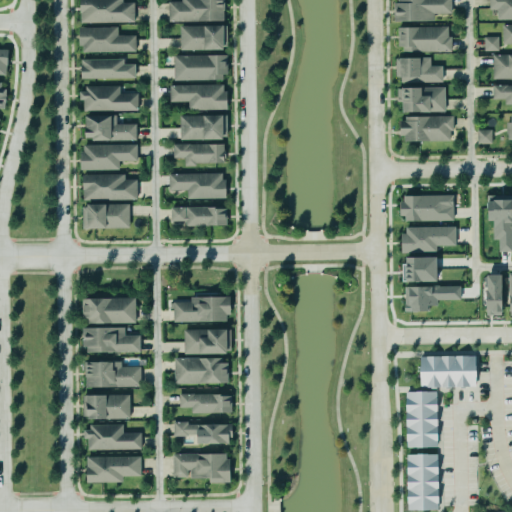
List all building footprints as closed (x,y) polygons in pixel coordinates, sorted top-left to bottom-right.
[(81,0),(82,24),(135,23),(135,3),(123,3),(123,0),(81,0)] [(169,3),(170,22),(226,21),(225,0),(182,0),(182,2),(169,3)] [(435,14),(453,14),(452,0),(396,0),(397,22),(435,21),(435,14)] [(499,20),(511,19),(511,0),(490,0),(490,10),(498,10),(499,20)] [(511,44),(511,23),(503,24),(503,44),(511,44)] [(182,50),(227,50),(227,26),(181,27),(182,50)] [(81,28),(82,53),(136,52),(136,36),(119,36),(118,27),(81,28)] [(399,27),(400,53),(453,52),(453,36),(449,36),(449,27),(399,27)] [(499,38),(485,37),(485,51),(499,52),(499,38)] [(0,74),(8,75),(10,49),(0,48),(0,74)] [(511,78),(511,54),(494,55),(494,79),(511,78)] [(175,56),(175,81),(228,80),(227,55),(175,56)] [(444,66),(432,67),(432,58),(397,58),(397,82),(444,82),(444,66)] [(124,59),(82,60),(82,79),(136,78),(136,64),(125,65),(124,59)] [(190,111),(228,110),(228,85),(171,86),(171,103),(189,102),(190,111)] [(511,85),(494,85),(493,100),(505,100),(505,104),(511,104),(511,85)] [(121,87),(82,88),(82,112),(139,111),(138,93),(121,94),(121,87)] [(406,112),(447,112),(446,87),(398,88),(398,102),(406,102),(406,112)] [(138,140),(137,124),(116,125),(116,115),(88,116),(89,142),(138,140)] [(181,141),(227,139),(226,115),(181,116),(181,141)] [(454,117),(403,116),(403,141),(453,142),(454,117)] [(492,145),(493,131),(478,130),(478,144),(492,145)] [(226,144),(174,145),(174,158),(186,158),(186,165),(226,164),(226,144)] [(83,171),(120,170),(120,162),(138,162),(138,145),(82,146),(83,171)] [(226,174),(170,175),(170,191),(188,190),(188,199),(226,198),(226,174)] [(126,175),(84,175),(84,200),(139,200),(138,181),(126,181),(126,175)] [(454,195),(403,197),(404,223),(455,221),(454,195)] [(500,252),(511,251),(511,196),(488,196),(488,219),(496,219),(495,241),(500,241),(500,252)] [(83,229),(131,228),(130,205),(83,205),(83,229)] [(172,222),(186,222),(187,227),(228,226),(228,207),(172,209),(172,222)] [(457,227),(404,228),(405,253),(438,252),(438,246),(457,246),(457,227)] [(441,281),(441,257),(409,258),(410,282),(441,281)] [(507,275),(490,275),(489,315),(506,315),(507,275)] [(462,286),(406,287),(407,312),(432,311),(432,302),(462,301),(462,286)] [(174,322),(231,322),(231,297),(192,297),(192,302),(174,303),(174,322)] [(137,298),(83,299),(84,324),(137,323),(137,298)] [(126,328),(84,328),(85,353),(141,352),(141,336),(126,336),(126,328)] [(230,330),(184,330),(185,355),(231,354),(230,330)] [(479,356),(423,357),(423,388),(480,387),(479,356)] [(176,385),(230,383),(230,358),(175,360),(176,385)] [(86,388),(142,387),(142,367),(122,368),(122,361),(85,362),(86,388)] [(408,448),(440,448),(440,392),(408,392),(408,448)] [(192,413),(233,414),(233,395),(180,394),(180,408),(192,409),(192,413)] [(83,396),(84,420),(131,419),(131,395),(83,396)] [(233,444),(232,424),(174,425),(175,437),(198,436),(198,444),(233,444)] [(124,426),(87,426),(87,451),(142,450),(142,433),(124,434),(124,426)] [(174,455),(174,478),(190,478),(190,479),(210,479),(211,483),(232,483),(231,454),(174,455)] [(409,511),(440,511),(440,455),(409,455),(409,511)] [(88,483),(124,483),(124,477),(142,477),(142,457),(88,458),(88,483)]
